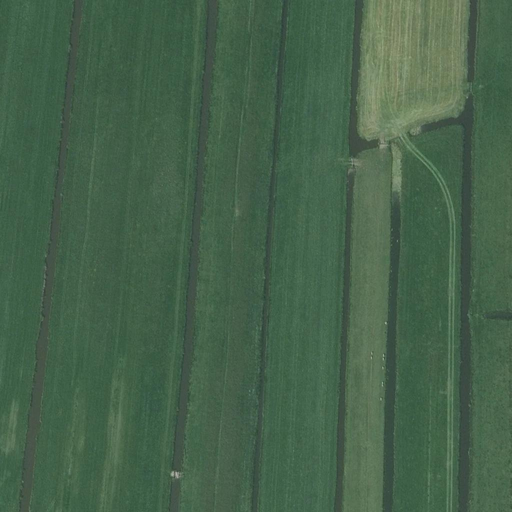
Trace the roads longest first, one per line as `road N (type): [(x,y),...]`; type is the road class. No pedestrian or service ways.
road 1 (track): [(385,127),(381,153),(331,171),(319,511)]
road 2 (track): [(390,0),(385,127),(468,90)]
